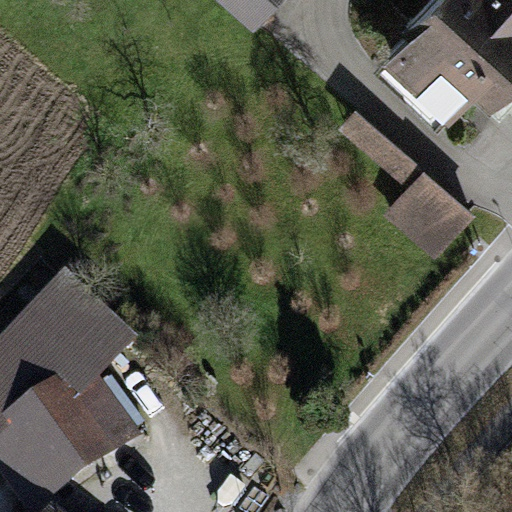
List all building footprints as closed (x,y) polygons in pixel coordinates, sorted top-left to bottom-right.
[(269,0),(215,0),(247,26),(269,0)] [(511,0),(422,0),(401,21),(408,29),(373,64),(429,120),(467,82),(491,107),(511,85),(511,0)] [(365,97),(346,115),(402,174),(422,156),(365,97)] [(387,204),(439,254),(474,217),(422,167),(387,204)] [(0,432),(93,375),(122,346),(64,289),(0,353),(0,432)] [(93,375),(0,432),(0,437),(38,499),(134,440),(93,375)]
